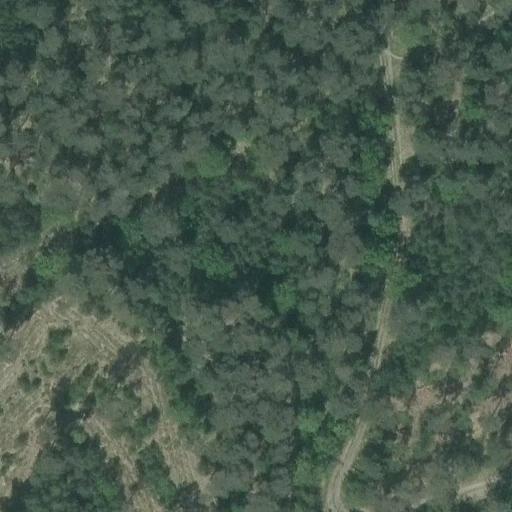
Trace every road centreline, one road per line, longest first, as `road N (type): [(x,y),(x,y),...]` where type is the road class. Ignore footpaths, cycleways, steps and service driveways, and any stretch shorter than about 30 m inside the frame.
road 1 (track): [(342,511),(389,331),(410,140),(367,0)]
road 2 (track): [(511,459),(350,502)]
